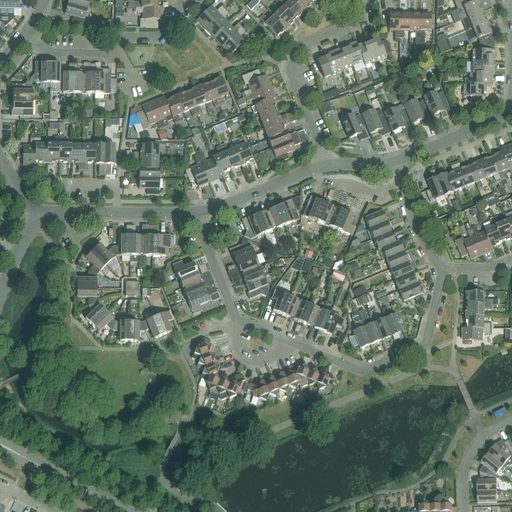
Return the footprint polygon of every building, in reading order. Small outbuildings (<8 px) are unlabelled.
[(20,17),(20,16),(20,10),(19,10),(19,1),(0,0),(0,22),(5,28),(13,19),(13,17),(20,17)] [(89,1),(88,1),(84,0),(58,0),(58,3),(87,11),(89,1)] [(159,0),(141,0),(142,3),(134,3),(133,8),(141,8),(158,9),(158,8),(158,5),(160,5),(159,0)] [(256,0),(252,0),(246,7),(250,11),(259,3),(256,0)] [(279,0),(277,2),(295,21),(303,13),(291,0),(290,0),(286,5),(281,0),(279,0)] [(291,0),(303,13),(312,4),(307,0),(291,0)] [(452,0),(457,10),(478,2),(476,0),(452,0)] [(274,17),(286,30),(295,21),(277,2),(273,6),(279,12),(274,17)] [(478,2),(457,10),(462,21),(482,12),(478,2)] [(73,17),(72,18),(71,23),(82,26),(87,11),(58,3),(56,9),(68,12),(67,16),(73,17)] [(196,20),(205,29),(226,9),(222,6),(216,12),(211,7),(196,20)] [(141,8),(133,8),(133,13),(143,13),(143,20),(140,20),(139,28),(157,29),(158,21),(163,21),(163,8),(158,8),(158,9),(141,8)] [(205,29),(213,38),(228,24),(223,19),(229,13),(226,9),(205,29)] [(462,21),(466,31),(486,23),(482,12),(462,21)] [(381,28),(383,34),(389,34),(389,32),(395,32),(394,39),(399,39),(399,14),(389,14),(389,21),(381,21),(381,28)] [(399,14),(399,39),(403,39),(404,32),(409,32),(409,14),(399,14)] [(419,39),(420,14),(409,14),(409,32),(415,32),(415,39),(419,39)] [(430,14),(420,14),(419,39),(424,39),(424,32),(430,32),(430,25),(430,15),(430,14)] [(280,35),(286,30),(274,17),(269,22),(263,16),(260,19),(277,37),(280,34),(280,35)] [(213,38),(221,47),(242,27),(239,23),(232,29),(228,24),(213,38)] [(494,42),(492,36),(486,23),(466,31),(470,42),(478,39),(479,45),(494,42)] [(242,27),(221,47),(230,56),(244,42),(239,36),(246,30),(242,27)] [(385,41),(384,42),(380,43),(378,38),(369,41),(370,43),(368,45),(375,63),(386,58),(385,56),(390,54),(385,41)] [(448,38),(437,43),(439,49),(450,45),(448,38)] [(494,61),(494,45),(494,42),(479,45),(480,51),(472,51),(472,63),(491,63),(491,60),(494,61)] [(348,48),(345,49),(353,68),(363,64),(364,67),(365,67),(355,43),(347,46),(348,48)] [(355,43),(365,67),(375,63),(368,45),(365,46),(364,43),(357,47),(355,43)] [(342,48),(334,51),(342,72),(353,68),(345,49),(343,50),(342,48)] [(324,59),(317,62),(324,79),(331,76),(342,72),(334,51),(326,55),(326,57),(324,58),(324,59)] [(439,64),(442,73),(447,71),(444,62),(439,64)] [(41,63),(40,63),(34,63),(34,75),(30,79),(35,84),(50,84),(50,65),(41,65),(41,63)] [(469,74),(494,75),(494,66),(491,66),(491,63),(472,63),(472,74),(469,74)] [(63,76),(62,76),(59,76),(60,65),(50,65),(50,84),(50,93),(58,93),(59,84),(63,84),(63,75),(63,74),(63,76)] [(241,94),(243,98),(270,88),(265,76),(261,78),(258,71),(241,77),(244,86),(247,84),(249,91),(241,94)] [(396,75),(398,80),(406,77),(405,72),(396,75)] [(109,73),(105,73),(104,73),(104,75),(94,75),(94,95),(110,95),(110,73),(109,73)] [(494,75),(469,74),(469,85),(463,85),(463,86),(491,86),(491,75),(494,75)] [(72,75),(63,75),(63,84),(59,84),(58,93),(62,93),(62,94),(72,94),(72,75)] [(85,84),(85,75),(85,76),(82,76),(82,75),(72,75),(72,94),(81,94),(81,84),(85,84)] [(94,95),(94,75),(85,75),(85,84),(81,84),(81,94),(81,93),(85,93),(85,94),(94,95)] [(213,82),(210,84),(219,107),(224,105),(221,97),(228,95),(221,78),(213,81),(213,82)] [(370,80),(359,84),(361,89),(371,85),(372,85),(370,80)] [(24,85),(11,85),(11,91),(13,91),(13,101),(32,101),(33,87),(28,81),(24,85)] [(383,81),(372,86),(375,92),(386,88),(383,81)] [(206,84),(198,87),(205,104),(212,101),(215,109),(219,107),(210,84),(206,85),(206,84)] [(491,86),(463,86),(463,97),(469,97),(469,103),(469,109),(481,104),(481,98),(485,98),(485,86),(491,86)] [(191,92),(188,93),(197,116),(202,114),(199,107),(205,104),(198,87),(191,90),(191,92)] [(372,87),(364,90),(367,97),(375,94),(372,87)] [(272,100),(275,99),(270,88),(243,98),(245,103),(253,100),(256,106),(272,100)] [(337,89),(323,95),(325,101),(339,95),(337,89)] [(445,119),(445,118),(451,116),(442,93),(436,96),(435,92),(423,97),(431,117),(442,112),(445,119)] [(184,93),(176,97),(183,113),(190,110),(193,118),(197,116),(188,93),(184,94),(184,93)] [(166,102),(172,117),(171,117),(172,118),(175,125),(180,123),(177,116),(183,113),(176,97),(169,100),(169,101),(166,102)] [(164,98),(153,102),(164,129),(168,127),(166,122),(173,120),(172,118),(171,117),(172,117),(166,102),(164,98)] [(245,105),(243,99),(235,102),(238,108),(245,105)] [(256,106),(255,106),(251,108),(253,115),(250,116),(252,121),(260,118),(259,118),(276,111),(272,100),(256,106)] [(425,127),(426,126),(432,124),(422,101),(417,104),(415,100),(403,105),(411,125),(422,120),(425,127)] [(32,101),(13,101),(13,110),(11,110),(11,116),(32,117),(32,101)] [(159,131),(164,129),(153,102),(141,107),(143,112),(136,115),(143,131),(151,128),(150,125),(156,123),(159,131)] [(328,103),(320,106),(323,112),(330,109),(328,103)] [(71,105),(63,105),(63,121),(71,121),(71,105)] [(141,106),(131,110),(132,117),(136,115),(143,112),(141,107),(141,106)] [(403,136),(407,134),(412,132),(403,109),(397,112),(396,108),(384,113),(392,133),(401,129),(403,136)] [(463,115),(460,108),(455,110),(457,117),(463,115)] [(383,137),(384,136),(390,134),(385,123),(381,111),(375,113),(374,110),(361,115),(369,135),(380,130),(383,137)] [(259,118),(260,118),(264,129),(288,119),(286,115),(279,118),(276,111),(259,118)] [(360,142),(363,140),(369,138),(360,115),(354,118),(353,114),(340,119),(348,139),(357,135),(360,142)] [(264,129),(269,140),(284,134),(283,130),(284,130),(282,126),(290,123),(288,119),(264,129)] [(227,131),(224,124),(213,128),(216,136),(227,131)] [(168,138),(165,130),(157,133),(160,141),(168,138)] [(189,130),(182,132),(185,138),(191,135),(189,130)] [(267,140),(271,149),(299,138),(297,133),(286,137),(284,134),(269,140),(267,140)] [(305,136),(299,138),(302,144),(305,144),(308,143),(305,136)] [(17,146),(16,158),(22,158),(22,166),(35,167),(35,162),(35,145),(35,137),(30,137),(30,147),(17,146)] [(35,162),(38,162),(38,163),(47,163),(47,146),(40,145),(40,137),(35,137),(35,145),(35,162)] [(252,160),(246,145),(245,145),(242,137),(238,139),(241,147),(234,149),(241,166),(249,163),(248,162),(252,160)] [(47,146),(47,163),(55,164),(55,162),(59,162),(59,138),(54,138),(54,146),(47,146)] [(71,163),(71,146),(64,146),(64,138),(59,138),(59,162),(63,163),(62,164),(71,164),(71,163)] [(277,164),(288,160),(286,154),(294,151),(292,147),(301,143),(299,138),(271,149),(277,164)] [(94,161),(94,163),(94,166),(98,166),(98,175),(104,175),(104,145),(95,145),(95,146),(95,161),(94,161)] [(104,145),(104,175),(110,175),(110,166),(114,166),(114,163),(114,145),(104,145)] [(220,147),(230,170),(233,168),(233,169),(241,166),(234,149),(228,152),(225,145),(220,147)] [(500,150),(502,153),(508,168),(509,168),(511,166),(511,145),(500,150)] [(71,163),(74,163),(74,164),(78,164),(78,172),(82,172),(83,146),(71,146),(71,163)] [(83,146),(82,172),(87,172),(87,164),(91,164),(91,163),(94,163),(94,161),(95,161),(95,146),(83,146)] [(132,158),(158,158),(158,146),(140,146),(140,153),(132,153),(132,158)] [(230,170),(220,147),(216,149),(219,156),(212,159),(212,160),(213,160),(219,175),(226,172),(226,171),(230,170)] [(506,180),(504,176),(503,172),(509,170),(509,168),(508,168),(502,153),(494,156),(495,157),(491,159),(501,182),(506,180)] [(198,156),(209,183),(220,178),(219,175),(213,160),(212,160),(206,162),(203,154),(198,156)] [(189,182),(194,181),(195,180),(198,188),(209,183),(198,156),(194,158),(197,166),(185,171),(189,182)] [(158,158),(132,158),(132,162),(140,163),(140,166),(141,166),(141,170),(143,170),(158,170),(158,158)] [(487,179),(492,176),(493,176),(496,183),(501,182),(491,159),(488,160),(487,159),(480,162),(487,179)] [(459,162),(454,164),(464,188),(475,183),(476,183),(469,168),(466,169),(465,168),(462,169),(459,162)] [(473,166),(469,168),(476,183),(475,183),(479,191),(483,189),(480,181),(487,179),(480,162),(472,165),(473,166)] [(450,175),(448,176),(447,177),(453,192),(454,192),(464,188),(454,164),(450,166),(453,173),(450,174),(450,175)] [(447,177),(446,174),(443,176),(439,167),(433,169),(445,197),(454,193),(454,192),(453,192),(447,177)] [(432,181),(428,182),(431,190),(426,192),(430,203),(445,197),(433,169),(428,172),(432,181)] [(143,170),(141,170),(141,174),(129,173),(129,179),(159,180),(159,170),(158,170),(143,170)] [(147,189),(147,191),(147,196),(159,196),(159,180),(129,179),(129,185),(141,185),(141,189),(147,189)] [(493,195),(484,198),(485,200),(486,203),(495,200),(493,195)] [(300,196),(291,200),(295,210),(300,208),(300,196)] [(316,199),(315,198),(310,196),(302,216),(316,222),(324,204),(315,200),(316,199)] [(291,200),(290,200),(285,203),(285,204),(277,208),(284,226),(299,220),(295,210),(291,200)] [(457,200),(452,203),(456,212),(461,210),(457,200)] [(333,208),(324,204),(316,222),(325,226),(328,216),(332,218),(336,209),(335,210),(332,209),(333,208)] [(275,229),(284,226),(277,208),(269,211),(272,220),(268,222),(272,231),(272,230),(275,228),(275,229)] [(328,216),(325,226),(326,225),(329,226),(328,227),(337,231),(344,213),(336,209),(332,218),(328,216)] [(265,213),(256,216),(264,234),(272,231),(268,222),(272,220),(269,211),(268,211),(268,212),(265,213)] [(364,219),(369,230),(386,222),(382,212),(364,219)] [(349,226),(353,216),(344,213),(337,231),(351,237),(355,228),(349,226)] [(247,218),(242,220),(241,221),(246,232),(244,237),(250,240),(264,234),(256,216),(248,220),(247,218)] [(498,217),(493,219),(503,242),(506,241),(507,242),(511,239),(511,233),(507,222),(501,225),(498,217)] [(485,231),(485,232),(486,232),(492,248),(500,245),(499,243),(503,242),(493,219),(489,221),(492,228),(485,231)] [(386,222),(369,230),(373,240),(391,233),(386,222)] [(358,228),(355,235),(364,231),(362,226),(358,228)] [(476,227),(471,229),(482,255),(494,251),(492,248),(486,232),(485,232),(479,235),(476,227)] [(471,260),(482,255),(471,229),(467,231),(470,239),(464,241),(463,239),(455,242),(462,258),(469,255),(471,260)] [(395,244),(395,243),(391,233),(373,240),(378,251),(381,250),(381,249),(395,244)] [(170,236),(163,236),(161,236),(161,237),(152,237),(152,257),(168,257),(168,249),(170,249),(170,236)] [(130,237),(121,237),(120,247),(115,247),(113,248),(116,256),(129,257),(130,257),(130,237)] [(130,257),(129,257),(129,264),(139,264),(139,257),(139,247),(143,247),(143,237),(130,237),(130,257)] [(152,237),(143,237),(143,247),(139,247),(139,257),(152,257),(152,237)] [(357,240),(352,242),(349,250),(360,245),(357,240)] [(229,250),(231,256),(233,256),(236,264),(254,257),(249,244),(242,241),(240,245),(229,250)] [(381,250),(386,260),(403,253),(399,242),(395,243),(395,244),(381,249),(381,250)] [(116,256),(113,248),(111,249),(107,253),(99,245),(93,252),(106,266),(116,256)] [(106,266),(93,252),(86,258),(93,266),(89,270),(88,272),(96,275),(106,266)] [(386,260),(390,270),(407,263),(403,253),(386,260)] [(236,264),(240,273),(249,269),(250,273),(259,269),(258,269),(257,266),(258,266),(254,257),(236,264)] [(276,257),(264,261),(266,266),(278,262),(276,257)] [(284,260),(282,260),(287,268),(293,260),(293,259),(284,260)] [(297,259),(293,264),(302,267),(304,262),(304,261),(297,259)] [(325,259),(322,266),(330,270),(333,263),(325,259)] [(179,280),(197,273),(193,264),(183,268),(181,262),(173,266),(179,280)] [(407,263),(390,270),(394,281),(412,274),(407,263)] [(353,264),(347,267),(350,274),(356,272),(353,264)] [(378,264),(372,266),(375,273),(381,270),(378,264)] [(241,276),(245,285),(263,277),(259,269),(250,273),(249,269),(240,273),(241,273),(242,276),(241,276)] [(343,283),(346,274),(339,271),(338,273),(334,271),(331,278),(343,283)] [(96,275),(88,272),(87,274),(87,279),(77,279),(77,289),(96,289),(96,275)] [(193,289),(202,285),(197,273),(179,280),(182,289),(191,285),(193,289)] [(394,281),(399,291),(416,284),(412,274),(394,281)] [(247,294),(249,299),(249,300),(261,295),(265,297),(268,290),(263,277),(245,285),(248,293),(247,294)] [(416,284),(399,291),(403,302),(421,295),(416,284)] [(205,293),(202,285),(193,289),(191,285),(182,289),(187,301),(205,293)] [(96,289),(77,289),(76,298),(87,298),(87,304),(88,306),(96,303),(96,289)] [(282,316),(289,297),(275,291),(271,300),(277,302),(272,312),(282,316)] [(468,301),(467,305),(492,305),(492,300),(484,300),(484,293),(466,292),(466,301),(468,301)] [(209,302),(205,293),(187,301),(193,315),(201,312),(199,306),(209,302)] [(370,295),(363,298),(366,304),(372,302),(370,295)] [(289,297),(282,316),(290,319),(290,318),(293,310),(297,311),(301,302),(300,303),(297,302),(298,301),(289,297)] [(362,297),(356,300),(359,307),(365,304),(362,297)] [(293,310),(290,318),(293,319),(293,320),(302,324),(309,306),(301,302),(297,311),(293,310)] [(96,303),(88,306),(88,308),(93,312),(85,319),(92,326),(106,313),(96,303)] [(492,305),(467,305),(467,309),(466,309),(466,317),(484,317),(484,310),(492,310),(492,305)] [(309,306),(302,324),(310,327),(314,318),(318,320),(321,311),(321,312),(318,311),(318,310),(309,306)] [(381,310),(384,319),(391,336),(402,332),(395,314),(390,317),(386,307),(381,310)] [(330,314),(321,311),(318,320),(314,318),(310,327),(310,328),(311,327),(314,328),(313,329),(318,331),(317,334),(321,335),(322,333),(330,314)] [(370,345),(381,341),(374,323),(370,325),(364,311),(357,313),(358,316),(359,319),(361,324),(370,345)] [(169,312),(155,318),(162,336),(171,332),(167,323),(173,320),(169,312)] [(106,313),(92,326),(98,333),(106,326),(110,330),(112,331),(115,322),(106,313)] [(322,333),(331,336),(335,326),(341,329),(344,320),(330,314),(322,333)] [(352,348),(358,346),(359,350),(370,345),(361,324),(359,319),(358,316),(351,319),(356,330),(352,332),(354,337),(348,339),(352,348)] [(484,317),(466,317),(466,325),(467,325),(467,329),(492,329),(492,324),(484,324),(484,317)] [(162,336),(155,318),(143,323),(146,331),(149,330),(153,340),(162,336)] [(374,323),(381,341),(391,336),(384,319),(374,323)] [(115,322),(112,331),(113,331),(119,332),(119,342),(129,342),(129,323),(115,322)] [(146,331),(143,323),(129,323),(129,342),(138,342),(138,332),(144,332),(146,331)] [(467,329),(463,329),(462,341),(482,341),(482,334),(492,334),(492,329),(467,329)] [(341,348),(345,336),(339,334),(335,345),(341,348)] [(207,354),(210,347),(208,346),(209,342),(203,339),(198,342),(200,346),(196,347),(193,354),(200,357),(207,354)] [(203,371),(204,367),(211,364),(214,357),(212,356),(215,349),(210,347),(207,354),(200,357),(197,364),(198,364),(197,367),(198,368),(203,371)] [(217,371),(224,368),(223,365),(219,367),(216,366),(217,363),(224,360),(222,355),(215,357),(214,357),(211,364),(204,367),(203,371),(202,374),(200,378),(201,380),(207,382),(208,377),(216,374),(217,371)] [(298,383),(305,380),(308,373),(315,370),(314,366),(307,368),(306,365),(305,365),(299,368),(298,368),(295,375),(298,383)] [(308,387),(315,384),(318,377),(325,374),(324,370),(317,372),(315,370),(308,373),(305,380),(308,387)] [(280,372),(278,377),(285,380),(288,387),(295,390),(298,383),(295,375),(288,372),(287,375),(280,372)] [(207,382),(206,382),(206,384),(209,391),(210,393),(213,394),(219,381),(226,378),(224,374),(217,377),(216,374),(208,377),(207,382)] [(318,377),(315,384),(318,391),(325,388),(327,385),(331,386),(333,381),(330,375),(326,377),(325,374),(318,377)] [(250,385),(246,383),(244,382),(241,375),(234,378),(236,382),(228,385),(222,400),(228,398),(229,399),(236,397),(238,391),(242,393),(246,394),(247,391),(250,385)] [(270,376),(268,381),(276,384),(279,391),(286,394),(288,387),(285,380),(278,377),(277,379),(270,376)] [(219,381),(213,394),(219,395),(217,399),(221,401),(222,400),(228,385),(236,382),(234,378),(227,381),(226,378),(219,381)] [(260,380),(258,385),(266,388),(269,395),(276,398),(279,391),(276,384),(268,381),(267,383),(260,380)] [(257,387),(250,384),(250,385),(247,391),(251,392),(253,397),(257,396),(258,399),(266,402),(269,395),(266,388),(258,385),(257,387)] [(511,455),(511,435),(508,438),(509,441),(505,443),(503,443),(511,455)] [(495,445),(488,455),(503,467),(506,469),(508,466),(509,467),(511,465),(511,455),(503,443),(502,441),(495,445)] [(502,473),(506,469),(503,467),(488,455),(481,464),(485,467),(484,468),(482,470),(479,473),(496,478),(496,476),(500,471),(502,473)] [(479,473),(480,481),(477,481),(477,493),(497,492),(496,478),(479,473)] [(477,493),(477,505),(497,504),(497,497),(501,496),(501,492),(497,492),(477,493)] [(430,506),(430,511),(440,511),(441,505),(446,500),(442,497),(439,497),(430,506)] [(446,500),(441,505),(440,511),(456,511),(456,509),(452,509),(452,505),(446,500)] [(430,511),(430,506),(425,501),(419,506),(419,511),(430,511)]
